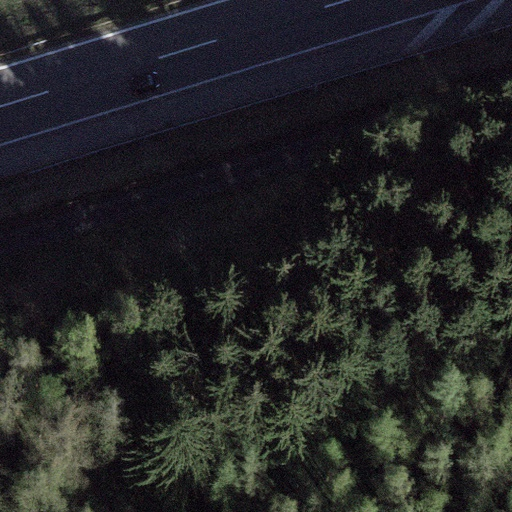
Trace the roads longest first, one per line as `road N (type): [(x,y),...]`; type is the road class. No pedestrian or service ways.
road 1 (track): [(511,114),(0,258)]
road 2 (motorway): [(0,109),(355,0)]
